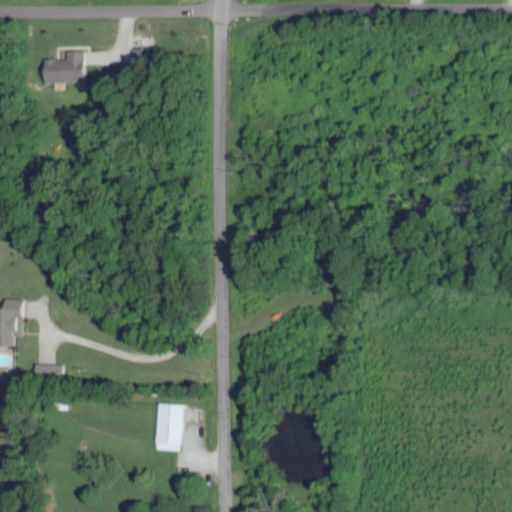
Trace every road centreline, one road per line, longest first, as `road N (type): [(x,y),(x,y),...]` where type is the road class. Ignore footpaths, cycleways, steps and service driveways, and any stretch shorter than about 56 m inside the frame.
road 1 (residential): [(221,511),(216,0)]
road 2 (residential): [(511,8),(0,11)]
